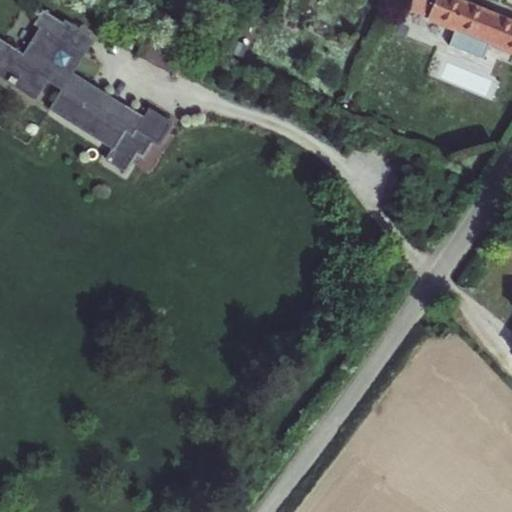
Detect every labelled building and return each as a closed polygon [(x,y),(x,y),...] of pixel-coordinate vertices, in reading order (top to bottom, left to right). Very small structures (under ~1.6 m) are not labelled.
[(492,44),(511,52),(511,25),(460,3),(453,0),(414,0),(411,9),(458,29),(450,47),(484,61),(492,44)] [(144,105),(139,112),(124,104),(122,108),(66,73),(89,36),(66,22),(65,25),(40,9),(31,24),(38,28),(22,53),(0,39),(0,66),(10,73),(7,77),(34,93),(44,76),(58,84),(42,111),(76,132),(79,126),(109,144),(101,157),(120,168),(130,150),(136,153),(147,136),(152,140),(165,118),(144,105)] [(111,47),(124,18),(110,12),(97,41),(111,47)] [(143,62),(156,33),(124,18),(111,47),(143,62)] [(443,309),(437,318),(442,322),(448,314),(443,309)]
